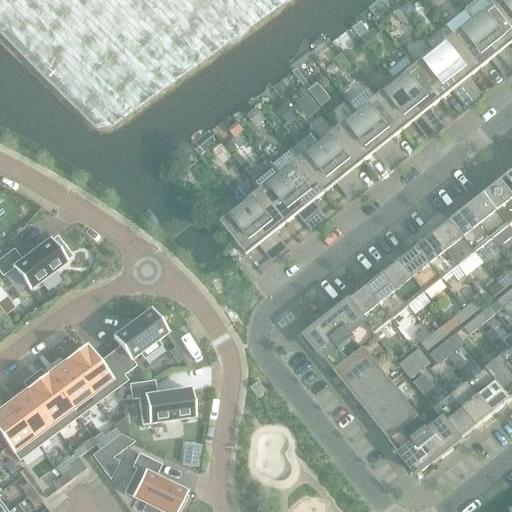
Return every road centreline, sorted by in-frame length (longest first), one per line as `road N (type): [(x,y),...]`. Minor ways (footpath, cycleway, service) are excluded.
road 1 (residential): [(387,511),(259,344),(260,317),(511,114)]
road 2 (residential): [(218,511),(231,390),(221,340),(185,294),(146,269)]
road 3 (residential): [(146,269),(0,161)]
road 4 (residential): [(146,269),(0,361)]
